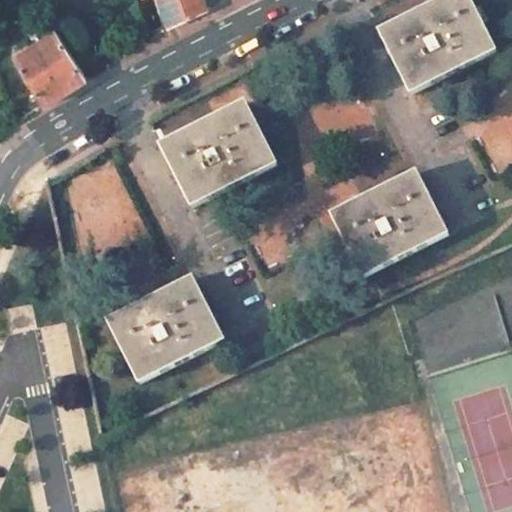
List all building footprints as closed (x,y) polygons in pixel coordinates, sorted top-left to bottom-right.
[(203,0),(159,0),(170,29),(187,21),(207,12),(203,0)] [(442,0),(424,9),(380,30),(411,94),(495,51),(469,0),(442,0)] [(57,30),(16,55),(46,105),(54,100),(87,80),(57,30)] [(344,50),(330,56),(340,76),(353,70),(344,50)] [(201,126),(160,146),(191,208),(215,197),(275,167),(245,105),(201,126)] [(376,193),(332,215),(363,275),(448,233),(417,172),(376,193)] [(151,301),(108,322),(139,384),(225,341),(193,279),(151,301)]
